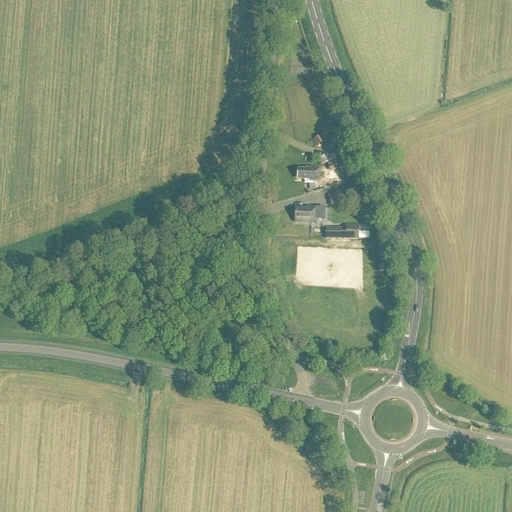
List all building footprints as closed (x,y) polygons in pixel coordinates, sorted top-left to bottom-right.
[(321,135),(323,138),(334,131),(332,128),(321,135)] [(313,141),(316,147),(325,142),(321,136),(313,141)] [(280,145),(275,145),(275,158),(289,158),(289,151),(280,151),(280,145)] [(350,157),(340,161),(328,166),(330,173),(343,168),(348,179),(357,176),(350,157)] [(320,169),(306,169),(306,171),(298,170),(297,179),(308,180),(308,182),(319,183),(320,169)] [(331,206),(343,201),(337,184),(322,190),(325,197),(327,196),(331,206)] [(353,187),(344,191),(347,199),(356,195),(353,187)] [(295,223),(316,224),(316,208),(306,208),(306,210),(295,209),(295,223)] [(346,233),(326,233),(326,240),(358,241),(358,227),(346,227),(346,233)]
